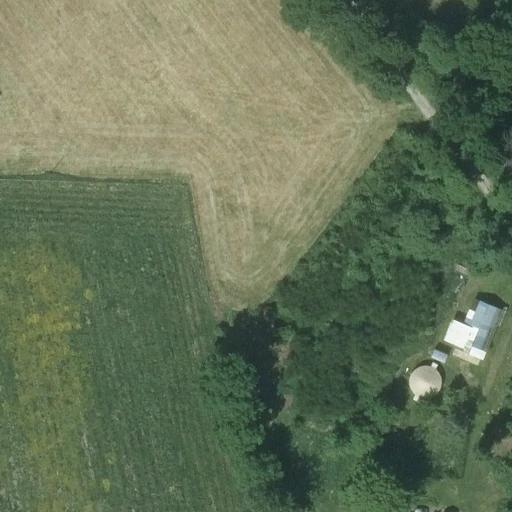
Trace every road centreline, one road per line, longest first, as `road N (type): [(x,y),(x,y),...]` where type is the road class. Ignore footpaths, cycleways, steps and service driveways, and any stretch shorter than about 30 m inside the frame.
road 1 (unknown): [(461,360),(348,230),(179,0)]
road 2 (track): [(511,222),(342,0)]
